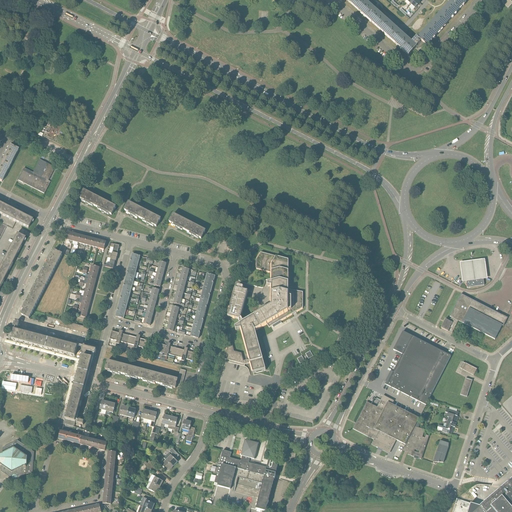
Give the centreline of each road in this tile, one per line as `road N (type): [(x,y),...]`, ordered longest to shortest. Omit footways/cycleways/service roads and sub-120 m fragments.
road 1 (primary): [(137,51),(371,171),(406,211)]
road 2 (primary): [(433,156),(372,146),(147,31)]
road 3 (tertiary): [(407,214),(398,283),(322,430)]
road 4 (tertiary): [(51,218),(137,51)]
road 5 (residential): [(92,499),(100,459),(53,446),(32,511)]
road 6 (tertiary): [(332,434),(395,310)]
road 7 (residential): [(454,488),(495,362)]
road 8 (residential): [(208,346),(225,269),(176,251)]
road 9 (residential): [(454,488),(334,447)]
